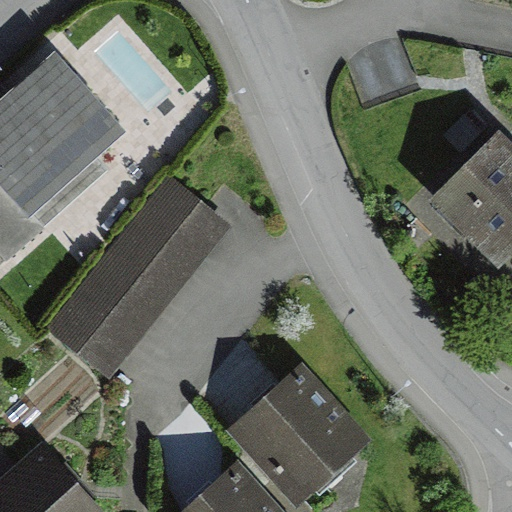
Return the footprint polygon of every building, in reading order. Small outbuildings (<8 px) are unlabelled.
[(0,182),(1,184),(0,184),(0,259),(13,274),(120,183),(106,167),(132,145),(63,66),(0,119),(0,182)] [(439,211),(511,279),(511,146),(505,141),(439,211)] [(169,182),(130,230),(187,276),(226,228),(169,182)] [(130,230),(111,254),(168,300),(187,276),(130,230)] [(111,254),(91,278),(149,324),(168,300),(111,254)] [(91,278),(73,301),(130,347),(149,324),(91,278)] [(130,347),(73,301),(52,327),(109,373),(130,347)] [(305,381),(241,445),(308,511),(314,511),(375,452),(305,381)] [(94,511),(52,457),(0,497),(0,511),(94,511)] [(276,511),(241,475),(201,511),(276,511)]
